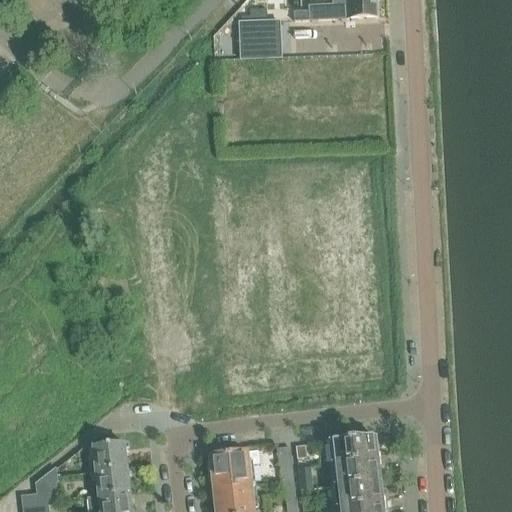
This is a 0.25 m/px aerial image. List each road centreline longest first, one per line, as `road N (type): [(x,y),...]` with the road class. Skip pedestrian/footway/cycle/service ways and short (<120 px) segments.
road 1 (residential): [(432,405),(411,0)]
road 2 (residential): [(175,511),(167,433),(432,405)]
